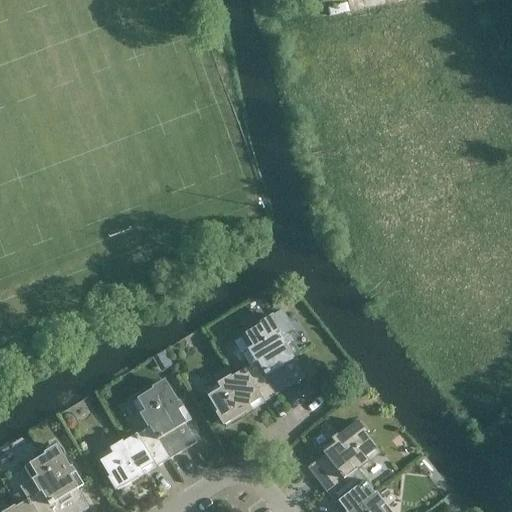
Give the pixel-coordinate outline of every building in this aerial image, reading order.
[(347,0),(351,12),(386,4),(385,0),(347,0)] [(260,362),(279,393),(306,377),(288,347),(293,344),(286,333),(295,328),(284,309),(269,318),(270,319),(248,332),(256,345),(251,348),(259,362),(260,362)] [(279,393),(260,362),(259,362),(234,378),(228,369),(215,377),(220,386),(223,391),(210,398),(226,425),(279,393)] [(151,427),(171,459),(198,443),(176,407),(180,405),(167,382),(140,399),(147,411),(142,414),(150,427),(151,427)] [(327,492),(358,469),(370,460),(366,455),(377,446),(358,421),(336,437),(340,442),(308,467),(327,492)] [(114,456),(102,463),(118,491),(171,459),(151,427),(111,451),(114,456)] [(73,469),(59,447),(32,463),(40,476),(34,479),(22,486),(30,500),(42,493),(42,492),(43,492),(55,511),(82,511),(89,508),(78,489),(85,484),(76,468),(73,469)] [(358,469),(327,492),(342,511),(382,511),(381,509),(386,505),(358,469)] [(55,511),(43,492),(42,492),(42,493),(30,500),(9,511),(55,511)]
